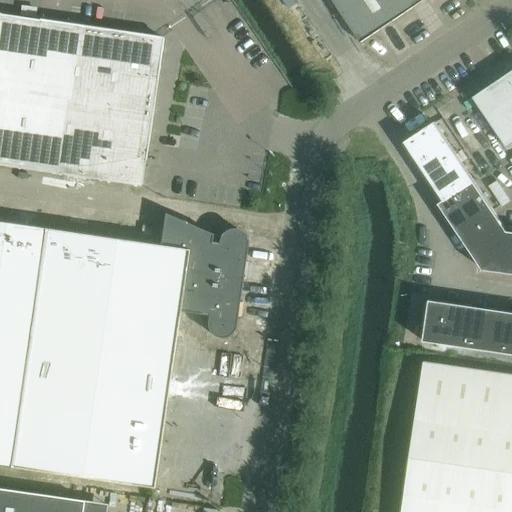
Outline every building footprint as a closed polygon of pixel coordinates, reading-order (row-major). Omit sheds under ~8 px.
[(332,0),(361,43),(425,0),(332,0)] [(0,165),(140,186),(162,38),(0,14),(0,165)] [(507,149),(511,145),(511,71),(473,98),(507,149)] [(511,233),(507,232),(435,123),(405,143),(443,202),(439,205),(482,271),(511,275),(511,233)] [(159,246),(45,229),(45,228),(44,228),(44,229),(0,222),(0,465),(9,467),(9,468),(10,468),(10,467),(153,488),(178,311),(207,315),(206,323),(206,326),(206,327),(207,328),(208,330),(209,332),(210,333),(211,335),(212,336),(215,337),(216,337),(218,338),(221,338),(223,338),(225,337),(227,337),(229,335),(231,334),(231,333),(233,331),(234,329),(234,326),(235,322),(246,245),(246,244),(246,243),(246,240),(246,239),(245,238),(244,236),(242,234),(241,232),(239,231),(237,230),(235,230),(233,229),(230,229),(228,230),(226,231),(224,231),(223,233),(222,234),(220,235),(219,238),(218,240),(218,244),(210,242),(211,236),(212,235),(164,214),(164,215),(159,246)] [(511,355),(511,313),(429,301),(423,343),(511,355)] [(402,511),(511,511),(511,376),(424,363),(402,511)] [(0,488),(0,511),(81,511),(83,501),(0,488)]
